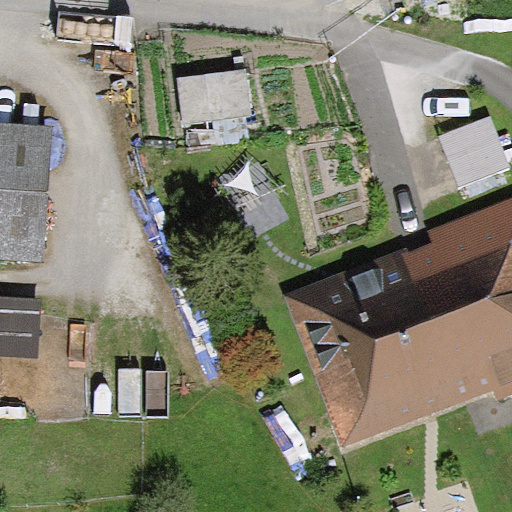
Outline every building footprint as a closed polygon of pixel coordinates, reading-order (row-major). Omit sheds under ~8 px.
[(246,68),(178,77),(184,124),(252,114),(246,68)] [(490,116),(439,136),(461,189),(511,169),(490,116)] [(0,259),(44,262),(54,126),(0,121),(0,259)] [(285,294),(343,447),(494,389),(499,400),(511,394),(511,197),(427,231),(430,239),(285,294)] [(41,298),(0,296),(0,355),(38,357),(41,298)]
